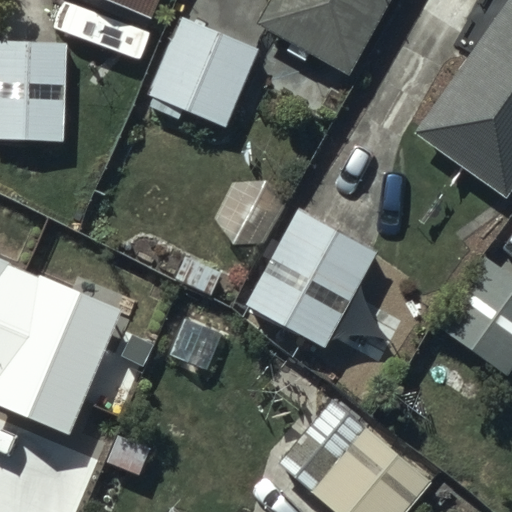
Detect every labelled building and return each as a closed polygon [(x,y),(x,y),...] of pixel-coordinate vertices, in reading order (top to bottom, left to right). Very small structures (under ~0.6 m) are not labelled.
[(87,0),(151,28),(162,0),(87,0)] [(392,0),(272,0),(256,30),(347,81),(392,0)] [(511,192),(511,0),(508,0),(412,137),(505,202),(511,192)] [(260,58),(182,22),(147,98),(224,134),(260,58)] [(67,45),(0,43),(0,144),(64,146),(67,45)] [(378,259),(298,216),(245,313),(325,356),(378,259)] [(511,373),(511,280),(487,264),(439,334),(508,380),(511,373)] [(332,404),(278,466),(330,511),(412,511),(431,491),(332,404)] [(0,511),(8,511),(14,455),(0,453),(0,511)]
